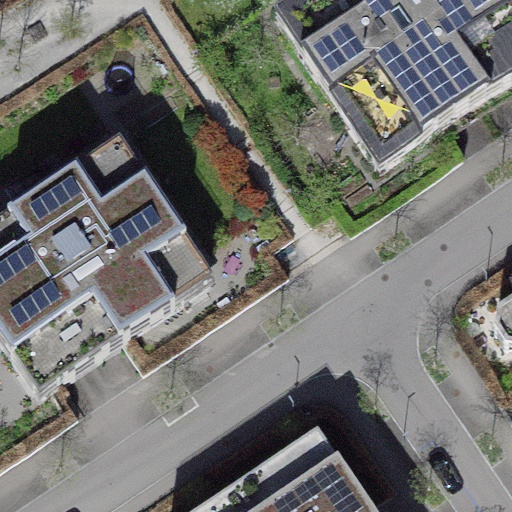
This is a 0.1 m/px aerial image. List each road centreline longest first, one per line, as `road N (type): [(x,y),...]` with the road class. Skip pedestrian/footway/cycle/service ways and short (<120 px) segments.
road 1 (residential): [(82,511),(365,323)]
road 2 (residential): [(365,323),(490,511)]
road 3 (residential): [(365,323),(511,225)]
